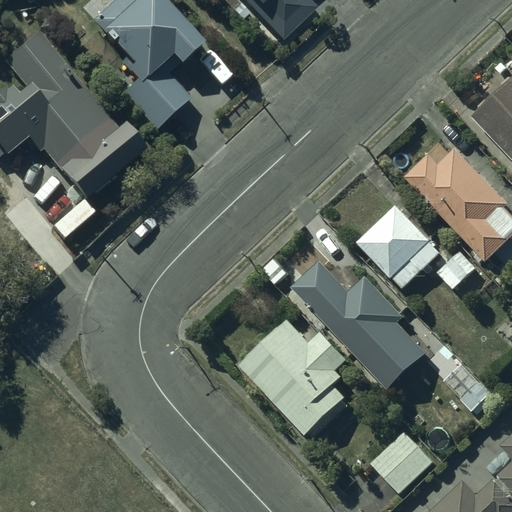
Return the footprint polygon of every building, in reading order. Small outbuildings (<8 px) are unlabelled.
[(181,68),(203,47),(159,0),(117,0),(99,17),(101,20),(95,26),(103,35),(102,36),(133,69),(128,74),(136,83),(122,96),(156,133),(190,101),(168,77),(179,66),(181,68)] [(241,0),(283,43),(317,11),(306,0),(241,0)] [(118,133),(39,36),(4,64),(27,92),(18,99),(8,87),(0,93),(0,152),(6,160),(28,142),(39,155),(43,152),(86,203),(146,153),(125,127),(118,133)] [(511,84),(474,120),(511,160),(511,84)] [(430,157),(407,179),(488,264),(511,241),(511,218),(503,209),(508,205),(457,152),(441,168),(430,157)] [(0,221),(16,208),(0,189),(0,221)] [(84,203),(53,229),(64,242),(95,215),(84,203)] [(398,208),(359,245),(393,281),(394,280),(404,291),(442,255),(398,208)] [(439,275),(455,291),(478,270),(463,254),(439,275)] [(323,263),(293,290),(390,392),(428,355),(401,326),(406,321),(367,280),(352,294),(323,263)] [(288,323),(242,367),(307,436),(345,400),(334,389),(344,379),(339,374),(350,364),(322,334),(310,346),(288,323)] [(433,354),(424,363),(445,385),(465,366),(437,336),(425,346),(433,354)] [(407,434),(373,465),(401,496),(435,465),(407,434)] [(434,511),(511,511),(511,435),(501,446),(511,457),(511,464),(478,495),(465,480),(434,511)]
